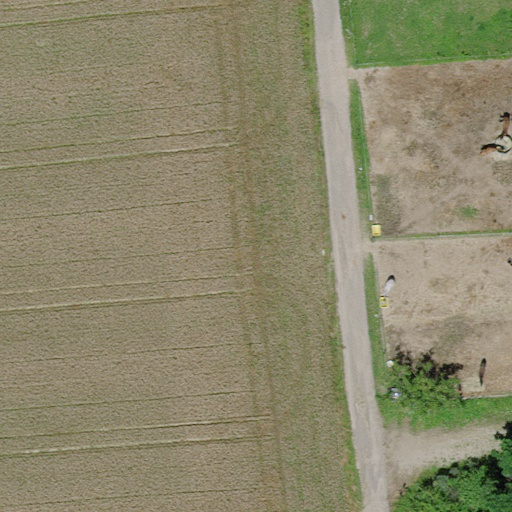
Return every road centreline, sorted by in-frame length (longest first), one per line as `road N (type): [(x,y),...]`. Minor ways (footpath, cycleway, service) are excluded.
road 1 (track): [(376,511),(320,0)]
road 2 (track): [(370,458),(511,438)]
